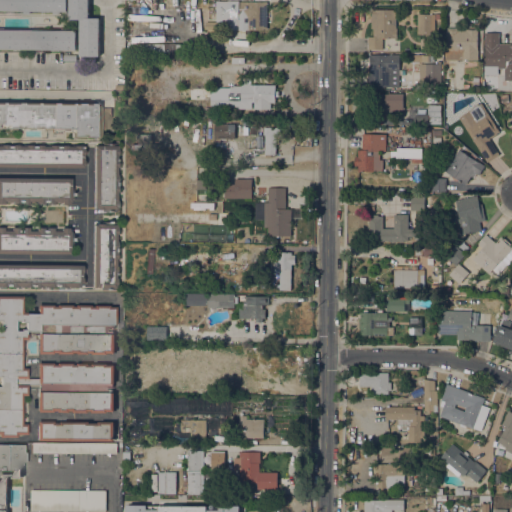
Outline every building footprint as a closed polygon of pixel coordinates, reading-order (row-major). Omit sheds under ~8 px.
[(67,0),(67,12),(59,12),(59,14),(53,14),(53,12),(30,11),(30,14),(23,14),(23,11),(0,11),(0,0),(67,0)] [(80,19),(69,19),(69,0),(89,0),(89,18),(99,18),(99,56),(80,56),(80,19)] [(267,29),(263,29),(263,30),(228,30),(228,21),(216,21),(216,1),(228,1),(228,0),(240,0),(240,2),(267,2),(267,29)] [(368,50),(368,36),(371,36),(371,16),(372,16),(372,10),(396,9),(396,28),(397,28),(397,38),(395,38),(385,38),(385,39),(382,39),(382,49),(368,50)] [(417,13),(442,14),(441,19),(434,19),(434,35),(417,35),(417,13)] [(76,50),(0,49),(0,28),(2,28),(2,30),(32,30),(32,28),(39,28),(39,30),(61,30),(61,28),(68,28),(68,30),(77,30),(76,34),(79,34),(79,40),(76,40),(76,50)] [(445,60),(446,30),(445,30),(445,28),(447,28),(458,28),(459,28),(459,29),(467,29),(467,30),(475,30),(475,29),(477,29),(477,50),(478,50),(478,60),(463,60),(445,60)] [(496,74),(496,75),(485,75),(485,48),(484,48),(484,33),(499,33),(499,44),(510,44),(510,45),(511,45),(511,65),(506,65),(506,74),(496,74)] [(438,38),(438,49),(420,48),(420,38),(438,38)] [(180,43),(180,52),(141,53),(141,44),(180,43)] [(63,61),(63,52),(70,52),(70,55),(76,55),(76,61),(63,61)] [(399,87),(368,87),(368,75),(369,75),(369,63),(368,63),(369,54),(399,54),(399,87)] [(441,87),(419,87),(419,54),(427,54),(427,56),(434,56),(434,62),(428,62),(428,64),(436,64),(436,61),(440,61),(440,64),(441,64),(441,87)] [(241,88),(241,84),(241,77),(250,77),(250,84),(273,85),(273,102),(270,102),(270,109),(217,109),(217,106),(210,106),(210,100),(188,100),(188,99),(177,99),(177,88),(241,88)] [(378,94),(387,94),(387,93),(403,93),(403,107),(404,107),(404,109),(403,109),(403,111),(390,111),(390,114),(380,114),(380,110),(378,110),(378,94)] [(508,94),(508,102),(501,102),(500,95),(508,94)] [(0,102),(94,103),(94,102),(100,103),(100,108),(112,108),(111,130),(100,130),(100,138),(94,138),(94,137),(83,137),(83,138),(70,138),(70,129),(67,129),(67,130),(60,130),(60,129),(50,129),(50,130),(42,130),(42,129),(32,129),(32,130),(26,130),(26,129),(14,128),(14,130),(7,130),(7,129),(0,128),(0,102)] [(459,117),(472,109),(472,106),(476,104),(479,104),(481,103),(499,132),(496,134),(497,135),(490,139),(499,154),(487,162),(459,117)] [(441,105),(441,124),(415,124),(415,114),(417,114),(417,110),(425,110),(425,114),(428,114),(428,105),(441,105)] [(235,124),(235,138),(234,138),(227,138),(214,138),(215,124),(235,124)] [(206,126),(213,126),(212,139),(205,139),(206,126)] [(262,149),(261,127),(243,128),(243,150),(262,149)] [(276,144),(275,155),(264,154),(264,135),(263,135),(263,127),(280,127),(280,136),(279,136),(279,144),(276,144)] [(131,150),(131,144),(136,144),(136,135),(151,134),(151,144),(156,144),(157,149),(131,150)] [(386,151),(380,151),(379,160),(383,160),(382,170),(374,170),(374,172),(357,172),(357,166),(354,166),(354,156),(357,156),(358,150),(362,150),(362,134),(386,134),(386,151)] [(212,152),(205,151),(205,139),(212,139),(213,139),(212,152)] [(93,146),(102,146),(102,143),(116,143),(116,144),(117,145),(117,159),(116,159),(116,161),(117,161),(117,182),(116,182),(115,200),(116,200),(116,212),(95,212),(95,209),(93,209),(93,146)] [(0,167),(0,145),(8,145),(8,146),(10,146),(10,145),(18,145),(18,146),(24,146),(24,145),(31,145),(31,146),(34,146),(34,145),(42,145),(42,146),(59,146),(59,145),(66,145),(66,146),(73,146),(73,145),(81,145),(81,146),(81,148),(83,148),(83,155),(82,155),(82,156),(82,158),(82,160),(83,160),(83,166),(82,166),(82,168),(0,167)] [(422,148),(421,163),(411,163),(411,158),(397,158),(397,148),(422,148)] [(459,150),(478,162),(479,162),(485,165),(479,174),(476,172),(473,177),(471,176),(465,184),(445,171),(459,150)] [(0,178),(70,178),(70,188),(72,189),(72,200),(69,200),(69,201),(68,201),(68,205),(60,204),(60,203),(53,203),(53,205),(45,205),(45,202),(43,202),(43,205),(35,205),(35,203),(27,202),(27,204),(20,204),(20,202),(18,202),(18,204),(10,204),(10,202),(3,202),(2,204),(0,204),(0,178)] [(252,198),(224,198),(224,184),(235,184),(234,179),(251,178),(252,198)] [(446,191),(432,191),(432,178),(446,178),(446,191)] [(285,209),(301,209),(301,218),(291,218),(291,236),(264,236),(264,219),(255,219),(254,202),(268,202),(268,188),(285,187),(285,209)] [(410,210),(410,196),(424,196),(424,210),(410,210)] [(477,196),(479,205),(481,204),(485,220),(479,221),(481,230),(460,235),(457,219),(459,218),(455,200),(477,196)] [(229,225),(216,225),(216,212),(229,212),(229,225)] [(393,228),(393,214),(408,214),(408,229),(416,229),(416,215),(423,215),(423,236),(408,236),(408,242),(390,242),(390,241),(369,241),(369,215),(383,215),(383,228),(393,228)] [(93,224),(95,224),(102,224),(116,224),(116,259),(115,259),(115,266),(116,266),(115,288),(92,287),(93,224)] [(0,253),(0,227),(2,227),(2,231),(10,231),(10,228),(18,228),(18,230),(19,230),(19,228),(27,228),(27,231),(35,231),(35,228),(43,228),(43,229),(44,229),(44,228),(52,228),(52,231),(60,231),(60,228),(68,228),(68,232),(72,232),(72,245),(69,245),(69,254),(0,253)] [(495,243),(501,237),(503,239),(504,238),(511,244),(510,245),(511,247),(511,262),(509,265),(507,265),(506,264),(498,274),(492,269),(489,273),(472,259),(482,248),(477,243),(485,234),(495,243)] [(422,256),(414,256),(414,245),(440,246),(441,256),(422,256)] [(465,254),(456,265),(446,257),(455,246),(465,254)] [(277,270),(277,269),(271,269),(271,258),(273,258),(273,252),(291,252),(291,255),(295,255),(295,264),(291,264),(291,290),(279,289),(280,270),(277,270)] [(0,264),(81,265),(81,267),(82,267),(82,273),(81,273),(81,278),(82,278),(82,284),(81,284),(81,287),(79,287),(72,287),(72,286),(65,286),(65,287),(47,287),(47,286),(40,286),(40,287),(23,287),(23,286),(16,286),(16,287),(0,287),(0,264)] [(469,272),(460,284),(449,275),(459,264),(469,272)] [(424,288),(393,288),(393,269),(394,269),(394,266),(417,266),(417,269),(424,269),(424,288)] [(438,278),(430,278),(429,268),(438,267),(438,278)] [(439,285),(439,293),(431,293),(431,284),(439,285)] [(508,295),(499,295),(500,293),(500,291),(501,290),(503,288),(505,288),(508,287),(508,295)] [(260,295),(260,318),(238,318),(238,308),(207,307),(207,305),(186,305),(186,293),(210,293),(210,294),(260,295)] [(0,437),(0,296),(23,296),(22,312),(25,312),(25,314),(37,314),(37,305),(113,305),(113,306),(115,306),(115,326),(113,326),(113,334),(115,334),(115,352),(108,352),(108,354),(93,354),(93,353),(89,353),(89,354),(74,354),(74,352),(71,352),(71,354),(56,354),(56,353),(52,353),(52,354),(37,354),(37,332),(25,332),(25,334),(27,334),(27,339),(22,339),(21,368),(27,368),(27,378),(37,378),(37,363),(108,364),(108,363),(113,363),(113,365),(115,365),(114,385),(113,385),(113,392),(114,392),(114,411),(107,411),(107,413),(92,412),(92,411),(89,411),(89,412),(74,412),(74,411),(70,411),(70,412),(55,412),(55,411),(52,411),(52,412),(36,412),(36,392),(39,392),(39,384),(26,384),(26,395),(21,395),(21,424),(26,424),(26,434),(16,434),(16,437),(0,437)] [(387,296),(404,296),(404,299),(409,299),(409,303),(404,303),(404,311),(387,311),(387,299),(387,296)] [(474,341),(474,340),(457,339),(457,334),(438,334),(438,310),(471,311),(471,327),(472,327),(472,325),(491,325),(490,341),(474,341)] [(393,335),(387,335),(387,336),(360,336),(360,332),(359,332),(359,319),(360,319),(360,313),(374,312),(374,313),(387,313),(387,321),(389,321),(389,327),(393,327),(393,335)] [(408,319),(408,335),(421,334),(421,319),(408,319)] [(511,322),(511,350),(493,343),(499,326),(500,326),(503,319),(511,322)] [(147,340),(147,326),(166,326),(166,340),(147,340)] [(221,331),(221,344),(201,344),(201,330),(221,331)] [(229,350),(229,360),(219,360),(219,362),(212,362),(212,371),(206,371),(206,367),(187,366),(187,356),(179,356),(179,344),(189,344),(189,350),(229,350)] [(242,354),(237,354),(238,349),(260,350),(260,365),(257,365),(257,374),(247,374),(247,365),(241,365),(242,354)] [(388,373),(388,382),(391,382),(391,390),(388,390),(388,394),(372,394),(372,386),(359,386),(359,373),(388,373)] [(434,390),(437,390),(437,406),(437,412),(433,412),(433,411),(424,411),(424,379),(434,380),(434,390)] [(473,428),(472,429),(466,426),(465,427),(459,425),(460,424),(440,416),(443,407),(440,405),(442,400),(441,400),(445,390),(444,389),(446,383),(485,398),(482,404),(482,405),(490,408),(481,431),(473,428)] [(234,386),(234,394),(225,394),(225,387),(234,386)] [(244,387),(243,394),(235,394),(235,386),(244,387)] [(414,407),(414,410),(420,410),(420,416),(424,416),(424,420),(420,420),(420,431),(424,431),(424,438),(420,438),(420,442),(408,442),(408,429),(397,429),(397,419),(385,419),(385,407),(414,407)] [(511,461),(503,456),(506,450),(504,450),(506,447),(497,442),(505,427),(501,424),(506,416),(505,416),(508,411),(511,413),(511,461)] [(263,419),(263,438),(239,438),(239,415),(246,415),(246,419),(263,419)] [(180,420),(190,420),(190,419),(206,420),(205,443),(189,442),(190,432),(180,432),(180,420)] [(36,441),(36,421),(52,421),(52,423),(61,423),(61,421),(90,421),(90,423),(98,423),(98,421),(114,421),(114,441),(36,441)] [(0,511),(0,444),(22,444),(22,452),(24,452),(24,463),(21,463),(21,478),(12,478),(12,471),(0,471),(0,474),(7,474),(7,505),(6,505),(6,510),(7,510),(7,511),(0,511)] [(31,453),(31,444),(117,445),(117,453),(31,453)] [(463,453),(465,451),(468,454),(467,456),(474,462),(475,461),(486,470),(485,471),(486,472),(477,482),(466,474),(464,476),(460,473),(458,476),(441,462),(444,459),(442,457),(453,444),(463,453)] [(187,450),(203,450),(203,469),(200,469),(200,494),(187,494),(187,450)] [(224,451),(224,469),(211,469),(211,451),(224,451)] [(277,472),(277,489),(257,489),(257,484),(233,484),(233,458),(239,458),(239,452),(260,452),(260,463),(259,463),(259,472),(277,472)] [(377,479),(373,479),(373,466),(376,466),(376,464),(395,463),(395,462),(404,462),(405,476),(404,476),(404,486),(391,487),(391,491),(387,491),(387,487),(377,488),(377,479)] [(151,474),(157,474),(157,472),(175,472),(176,493),(157,493),(157,491),(152,492),(151,474)] [(469,490),(469,494),(455,495),(455,487),(463,487),(463,490),(469,490)] [(106,490),(106,511),(31,511),(31,490),(106,490)] [(364,511),(364,500),(384,500),(403,500),(403,510),(392,510),(391,511),(364,511)]
